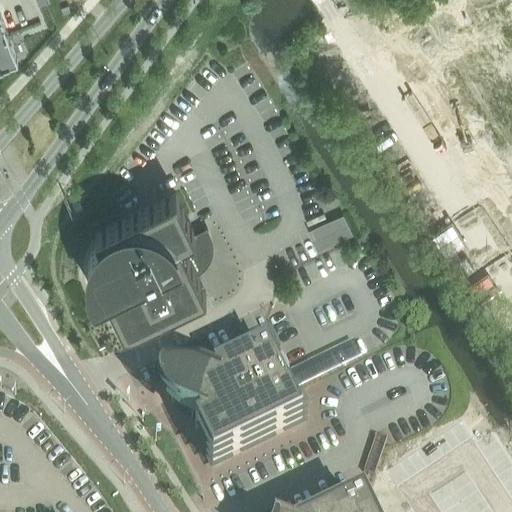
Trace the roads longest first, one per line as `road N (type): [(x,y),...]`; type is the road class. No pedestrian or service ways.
road 1 (tertiary): [(0,227),(167,0)]
road 2 (tertiary): [(128,0),(0,145)]
road 3 (tertiary): [(160,511),(56,364)]
road 4 (tertiary): [(56,364),(0,255)]
